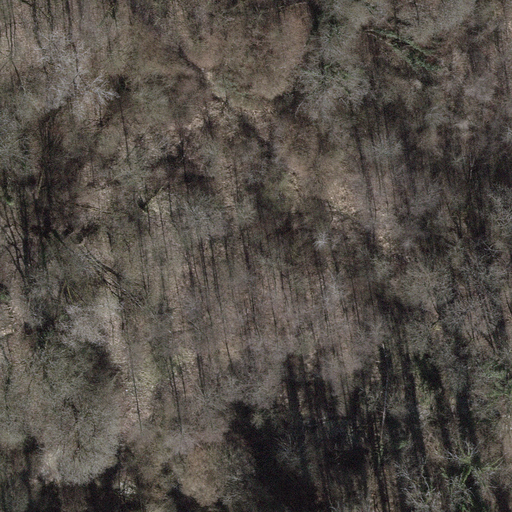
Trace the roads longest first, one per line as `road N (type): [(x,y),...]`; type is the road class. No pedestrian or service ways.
road 1 (track): [(511,353),(220,92),(143,0)]
road 2 (track): [(41,438),(0,246)]
